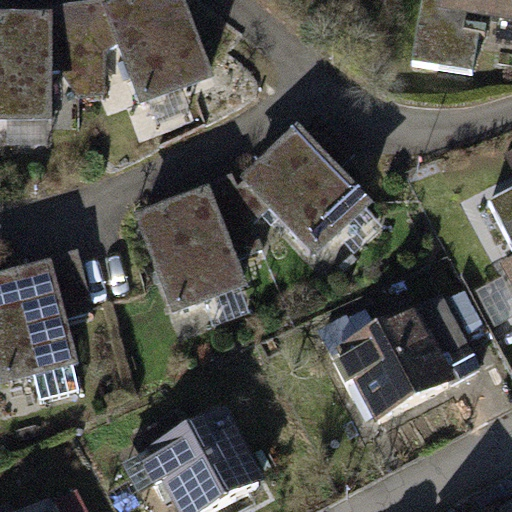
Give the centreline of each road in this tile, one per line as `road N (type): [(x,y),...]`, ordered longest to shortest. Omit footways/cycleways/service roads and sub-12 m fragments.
road 1 (residential): [(329,93),(124,202),(0,229)]
road 2 (residential): [(511,98),(395,115),(329,93)]
road 3 (residential): [(511,448),(392,511)]
road 4 (residential): [(329,93),(236,0)]
